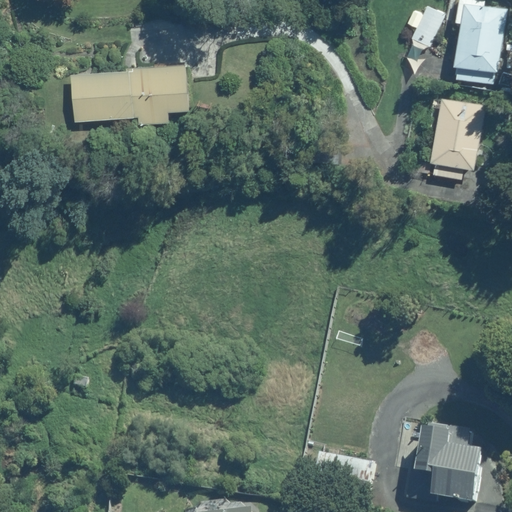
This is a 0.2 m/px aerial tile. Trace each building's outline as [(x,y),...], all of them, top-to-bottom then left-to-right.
[(501,72),(509,9),(488,6),(489,0),(486,0),(461,0),(459,25),(464,26),(458,80),(495,84),(497,71),(501,72)] [(75,74),(75,76),(78,124),(145,120),(145,125),(179,123),(179,114),(199,113),(196,66),(190,66),(189,60),(158,62),(158,69),(75,74)] [(478,171),(489,104),(445,97),(432,175),(465,180),(467,170),(478,171)] [(322,152),(321,164),(342,164),(343,152),(322,152)] [(378,315),(347,309),(344,326),(375,332),(378,315)] [(387,357),(338,347),(335,361),(384,371),(387,357)] [(418,455),(410,499),(481,511),(490,459),(472,455),(476,435),(434,427),(428,457),(418,455)] [(379,465),(322,455),(316,486),(373,496),(379,465)]
